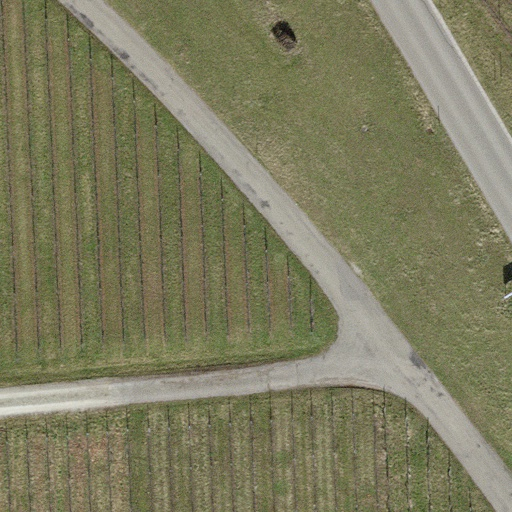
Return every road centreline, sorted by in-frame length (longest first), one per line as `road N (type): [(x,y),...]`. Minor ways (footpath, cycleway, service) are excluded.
road 1 (track): [(501,486),(398,357),(123,65),(51,0)]
road 2 (track): [(0,396),(398,357)]
road 3 (tertiary): [(414,0),(511,171)]
